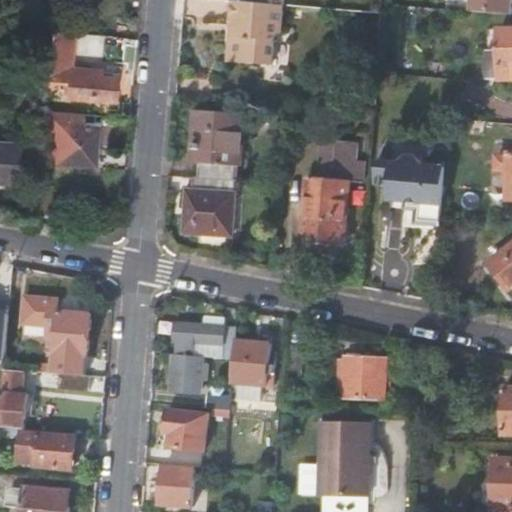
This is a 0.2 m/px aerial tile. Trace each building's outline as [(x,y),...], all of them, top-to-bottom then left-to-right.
[(511,0),(473,0),(473,13),(511,15),(511,0)] [(285,6),(276,6),(234,2),(233,22),(237,24),(236,39),(231,42),(229,64),(273,67),(275,40),(282,33),(285,6)] [(501,51),(488,51),(483,57),(485,82),(511,81),(511,31),(501,31),(501,51)] [(69,68),(71,36),(48,34),(43,80),(64,82),(62,100),(110,104),(113,79),(96,77),(96,71),(69,68)] [(453,109),(456,82),(413,78),(410,105),(453,109)] [(78,127),(78,116),(39,112),(37,143),(36,161),(91,167),(94,128),(78,127)] [(202,166),(201,181),(240,184),(245,118),(196,113),(192,165),(202,166)] [(346,247),(352,185),(362,185),(364,164),(354,163),(356,145),(321,142),(317,180),(307,179),(303,220),(308,220),(306,244),(346,247)] [(13,145),(0,143),(0,185),(9,186),(13,145)] [(511,155),(499,155),(498,170),(509,171),(509,203),(511,203),(511,155)] [(446,170),(423,168),(423,165),(419,160),(406,159),(400,163),(400,166),(378,164),(376,187),(390,188),(389,203),(407,204),(418,205),(418,212),(417,226),(441,228),(442,219),(445,181),(446,170)] [(248,196),(249,185),(240,184),(201,181),(196,181),(195,192),(189,191),(185,236),(233,239),(236,195),(248,196)] [(50,186),(34,184),(32,212),(48,213),(50,186)] [(511,246),(490,263),(511,292),(511,291),(511,246)] [(493,296),(478,295),(478,309),(490,312),(492,312),(493,296)] [(13,309),(0,308),(0,357),(10,358),(13,309)] [(59,312),(53,374),(60,375),(83,377),(84,359),(87,359),(90,315),(68,312),(59,312)] [(176,345),(175,356),(206,358),(236,361),(237,343),(238,331),(225,330),(226,320),(206,319),(206,327),(175,324),(173,345),(176,345)] [(236,361),(234,386),(239,387),(238,401),(262,403),(263,388),(269,389),(269,387),(274,388),(276,367),(270,366),(272,345),(269,345),(269,341),(254,340),(254,344),(237,343),(236,361)] [(305,346),(289,344),(287,376),(304,377),(305,346)] [(203,397),(206,358),(175,356),(174,356),(171,394),(203,397)] [(386,400),(388,360),(346,359),(344,398),(386,400)] [(5,395),(1,394),(0,405),(0,428),(25,431),(28,395),(24,394),(26,374),(8,372),(5,395)] [(90,392),(91,378),(83,377),(60,375),(58,390),(90,392)] [(210,397),(208,411),(211,411),(232,413),(233,400),(210,397)] [(232,413),(211,411),(210,417),(231,419),(232,413)] [(170,449),(206,454),(209,418),(173,414),(170,449)] [(373,425),(323,423),(320,498),(370,500),(371,476),(372,458),(373,425)] [(76,436),(39,432),(25,431),(7,430),(4,460),(22,461),(21,464),(36,466),(36,468),(67,471),(68,458),(75,457),(76,436)] [(511,511),(511,459),(495,459),(492,511),(511,511)] [(275,463),(265,462),(265,471),(275,471),(275,463)] [(160,507),(192,510),(197,471),(165,468),(160,507)] [(70,511),(73,494),(25,489),(25,493),(9,491),(4,495),(2,510),(17,511),(70,511)]
